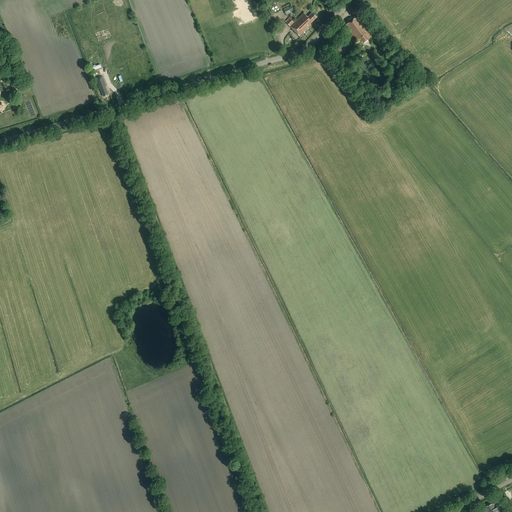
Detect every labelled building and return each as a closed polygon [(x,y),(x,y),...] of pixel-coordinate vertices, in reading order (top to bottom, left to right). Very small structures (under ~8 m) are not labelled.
[(288,7),(284,9),(286,15),(293,12),(291,7),(289,8),(288,7)] [(309,24),(316,17),(312,13),(307,17),(303,13),(294,22),(290,18),(286,22),(299,36),(310,25),(309,24)] [(359,45),(370,37),(356,16),(344,24),(359,45)] [(376,41),(382,49),(387,45),(382,37),(376,41)] [(348,51),(341,41),(335,45),(337,48),(335,50),(337,53),(339,51),(342,55),(348,51)] [(103,96),(108,94),(105,86),(106,86),(103,76),(96,78),(99,88),(100,88),(103,96)] [(16,78),(10,80),(13,91),(20,89),(16,78)]
